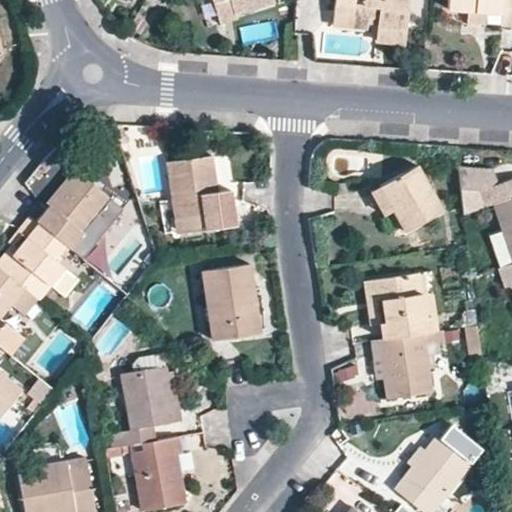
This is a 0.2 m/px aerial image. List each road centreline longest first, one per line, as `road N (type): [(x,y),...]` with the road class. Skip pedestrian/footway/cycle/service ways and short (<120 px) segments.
road 1 (residential): [(246,511),(319,415),(288,206),(292,98)]
road 2 (residential): [(292,98),(511,113)]
road 3 (residential): [(85,75),(292,98)]
road 4 (residential): [(0,163),(85,75)]
